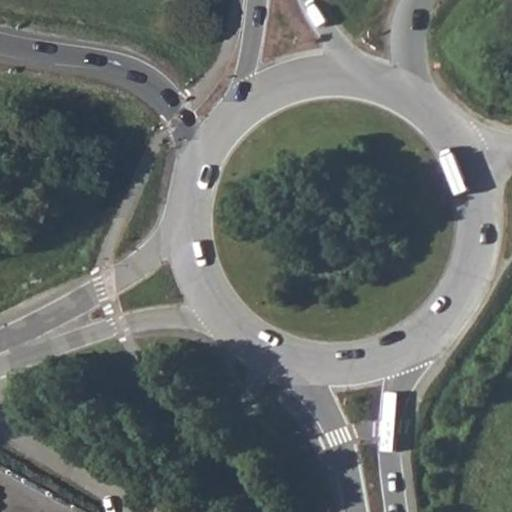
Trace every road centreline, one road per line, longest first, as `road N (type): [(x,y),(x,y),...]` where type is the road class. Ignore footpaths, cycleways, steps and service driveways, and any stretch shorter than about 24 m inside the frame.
road 1 (motorway): [(0,42),(112,60),(145,74),(177,103),(199,159)]
road 2 (tertiary): [(183,225),(109,291),(0,354)]
road 3 (secondary): [(415,346),(456,305),(476,259),(479,208),(459,146)]
road 4 (tertiary): [(0,357),(141,319),(213,317)]
road 5 (secondary): [(397,511),(395,453),(415,346)]
road 6 (secondary): [(308,372),(341,436),(362,511)]
road 7 (secondary): [(363,81),(295,82),(234,113)]
